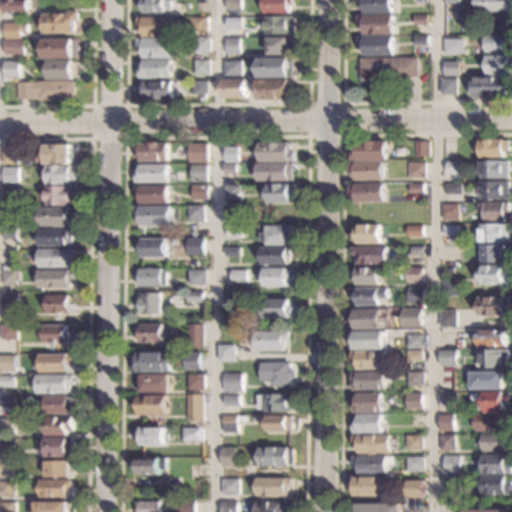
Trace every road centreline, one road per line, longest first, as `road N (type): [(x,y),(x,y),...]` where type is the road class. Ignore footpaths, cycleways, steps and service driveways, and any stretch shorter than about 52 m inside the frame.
road 1 (residential): [(511,119),(0,124)]
road 2 (residential): [(327,0),(323,511)]
road 3 (residential): [(107,0),(104,511)]
